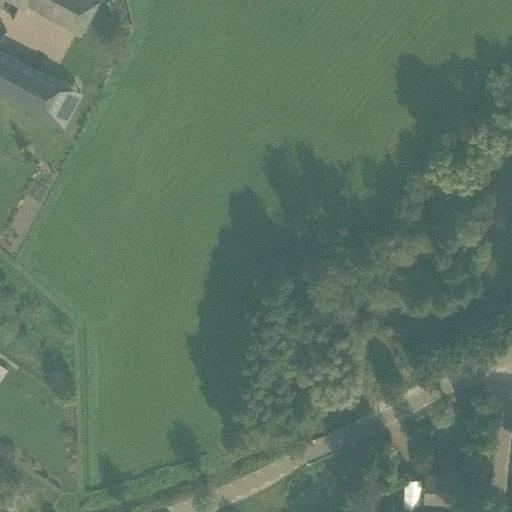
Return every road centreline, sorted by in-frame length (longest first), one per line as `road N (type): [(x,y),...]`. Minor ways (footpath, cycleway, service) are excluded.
road 1 (unclassified): [(183,511),(511,346)]
road 2 (unclassified): [(503,511),(511,346)]
